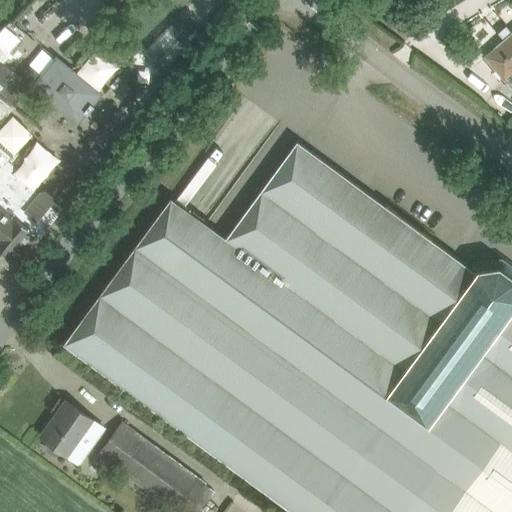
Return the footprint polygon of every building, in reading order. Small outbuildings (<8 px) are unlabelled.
[(511,31),(484,56),(505,80),(508,78),(511,83),(511,31)] [(0,96),(13,107),(31,85),(78,123),(87,112),(88,113),(95,105),(93,104),(102,93),(57,57),(55,59),(44,73),(32,64),(22,77),(3,62),(11,52),(0,43),(0,96)] [(0,251),(17,265),(63,209),(53,200),(52,196),(46,191),(41,191),(38,194),(10,172),(13,169),(14,164),(11,162),(17,155),(0,140),(0,121),(9,113),(13,107),(0,96),(0,251)] [(227,237),(206,222),(171,196),(64,343),(294,511),(511,511),(511,273),(500,265),(479,268),(476,272),(431,238),(432,237),(423,229),(422,230),(423,231),(422,232),(394,211),(395,211),(396,211),(396,210),(387,203),(386,205),(298,140),(227,237)] [(74,459),(100,424),(66,400),(56,414),(61,417),(46,439),(49,441),(47,444),(46,448),(54,454),(59,453),(61,450),(74,459)] [(99,454),(178,511),(183,511),(206,482),(123,421),(99,454)]
